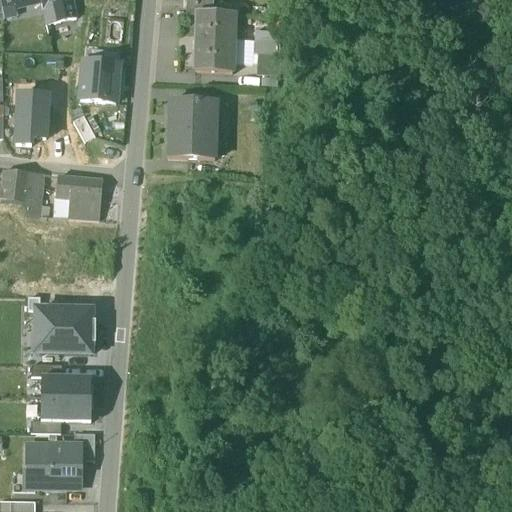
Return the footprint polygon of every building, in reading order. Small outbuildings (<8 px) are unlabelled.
[(15,9),(40,3),(39,0),(0,0),(0,7),(1,12),(3,21),(4,23),(18,19),(15,9)] [(39,0),(40,3),(46,27),(75,22),(70,0),(39,0)] [(186,18),(197,19),(197,16),(212,17),(213,2),(186,2),(186,18)] [(195,76),(232,78),(232,69),(233,44),(234,18),(212,17),(197,16),(197,19),(195,76)] [(279,36),(254,35),(253,57),(256,57),(279,58),(279,36)] [(253,45),(233,44),(232,69),(252,70),(253,45)] [(256,57),(256,79),(279,80),(281,58),(279,58),(256,57)] [(83,66),(80,106),(115,109),(118,69),(83,66)] [(18,98),(15,149),(31,150),(31,142),(45,143),(47,100),(18,98)] [(168,163),(214,164),(216,107),(170,105),(168,163)] [(83,121),(73,127),(84,148),(95,142),(83,121)] [(0,204),(0,205),(27,207),(26,219),(40,222),(41,211),(42,196),(43,179),(3,176),(2,189),(0,188),(0,204)] [(69,225),(99,227),(103,185),(58,181),(56,204),(55,224),(69,224),(69,225)] [(39,223),(46,223),(48,212),(41,211),(40,222),(39,223)] [(92,316),(64,316),(40,315),(40,303),(28,303),(28,317),(36,317),(35,359),(91,360),(91,349),(95,349),(96,327),(92,327),(92,316)] [(64,304),(40,303),(40,315),(64,316),(64,304)] [(31,383),(41,384),(61,384),(61,372),(31,371),(31,383)] [(41,404),(93,404),(93,393),(91,393),(91,384),(61,384),(41,384),(41,404)] [(41,404),(41,427),(60,428),(90,428),(90,419),(93,419),(93,404),(41,404)] [(60,439),(60,428),(41,427),(30,427),(30,439),(60,439)] [(80,452),(80,467),(94,467),(94,440),(74,440),(74,452),(80,452)] [(74,452),(27,451),(27,477),(34,477),(34,493),(80,494),(80,467),(80,452),(74,452)]
